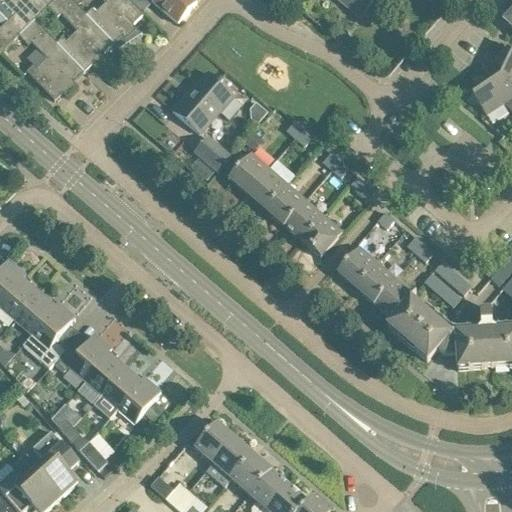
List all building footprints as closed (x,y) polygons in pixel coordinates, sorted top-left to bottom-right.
[(0,57),(19,39),(49,8),(56,1),(54,0),(0,0),(0,15),(8,24),(0,31),(0,57)] [(49,8),(48,10),(57,20),(61,17),(77,34),(67,44),(63,40),(57,46),(85,75),(92,68),(96,71),(107,60),(104,56),(114,46),(86,18),(86,17),(69,0),(57,0),(56,1),(49,8)] [(93,11),(86,17),(86,18),(114,46),(122,39),(125,43),(137,32),(133,28),(144,17),(126,0),(101,0),(107,5),(96,15),(93,11)] [(191,0),(148,0),(178,26),(197,5),(191,0)] [(337,0),(361,19),(377,0),(337,0)] [(35,23),(19,39),(28,49),(31,45),(48,62),(38,72),(34,68),(27,75),(55,104),(63,96),(66,100),(78,89),(74,85),(85,75),(57,46),(35,23)] [(505,67),(500,79),(511,88),(511,50),(507,48),(495,62),(505,67)] [(233,100),(242,89),(231,80),(223,89),(208,76),(185,102),(184,101),(173,114),(200,138),(219,115),(229,124),(243,108),(233,100)] [(511,114),(511,88),(500,79),(472,97),(486,118),(503,107),(511,114)] [(496,134),(504,141),(511,132),(504,125),(496,134)] [(294,126),(287,134),(296,142),(303,133),(294,126)] [(312,141),(303,133),(296,142),(305,150),(312,141)] [(195,155),(219,175),(231,161),(208,140),(195,155)] [(229,181),(247,197),(269,172),(251,156),(229,181)] [(330,157),(323,166),(332,173),(339,165),(330,157)] [(348,173),(339,165),(332,173),(341,181),(348,173)] [(247,197),(266,213),(287,188),(269,172),(247,197)] [(350,189),(359,196),(366,188),(358,181),(350,189)] [(266,213),(284,229),(306,204),(287,188),(266,213)] [(366,188),(359,196),(368,204),(375,195),(366,188)] [(284,229),(302,245),(324,220),(306,204),(284,229)] [(378,224),(387,232),(395,224),(386,216),(378,224)] [(324,220),(302,245),(321,261),(342,236),(324,220)] [(415,241),(408,250),(417,257),(424,249),(415,241)] [(433,257),(424,249),(417,257),(426,265),(433,257)] [(337,275),(355,291),(377,266),(359,250),(337,275)] [(511,257),(491,282),(499,289),(511,274),(511,257)] [(0,309),(23,284),(26,280),(9,265),(3,271),(0,267),(0,309)] [(435,273),(464,298),(471,290),(442,265),(435,273)] [(355,291),(373,307),(395,281),(377,266),(355,291)] [(424,286),(453,312),(461,303),(432,277),(424,286)] [(392,322),(411,302),(414,298),(395,281),(373,307),(392,322)] [(511,282),(503,292),(511,300),(511,299),(511,282)] [(0,309),(0,310),(16,324),(39,297),(23,284),(0,309)] [(39,297),(16,324),(32,338),(58,308),(57,307),(54,310),(39,297)] [(386,328),(407,346),(431,319),(411,302),(386,328)] [(32,338),(23,348),(50,372),(54,366),(64,355),(55,346),(75,323),(58,308),(32,338)] [(438,352),(444,357),(451,337),(431,319),(407,346),(428,364),(438,352)] [(511,333),(487,335),(489,371),(511,369),(511,333)] [(451,337),(444,357),(456,357),(457,373),(489,371),(487,335),(451,337)] [(69,370),(86,384),(112,354),(95,339),(73,363),(64,355),(54,366),(64,375),(69,370)] [(86,384),(102,398),(125,372),(109,358),(86,384)] [(125,372),(102,398),(94,407),(110,421),(141,385),(125,372)] [(35,386),(28,379),(20,388),(27,394),(35,386)] [(141,385),(118,413),(135,427),(144,417),(154,405),(161,397),(144,382),(141,385)] [(5,383),(0,388),(0,396),(5,402),(14,392),(5,383)] [(164,413),(154,405),(144,417),(153,425),(164,413)] [(73,430),(66,423),(59,430),(65,437),(73,430)] [(195,451),(213,467),(235,442),(216,426),(195,451)] [(80,437),(73,430),(65,437),(72,444),(80,437)] [(44,463),(33,472),(60,502),(79,485),(69,475),(79,466),(54,438),(36,454),(44,463)] [(253,457),(235,442),(213,467),(206,475),(224,491),(231,482),(253,457)] [(80,453),(98,474),(108,465),(90,444),(80,453)] [(231,482),(250,498),(271,473),(253,457),(231,482)] [(48,511),(60,502),(33,472),(23,482),(15,473),(0,486),(0,493),(16,511),(27,511),(32,508),(34,511),(48,511)] [(250,498),(265,511),(269,511),(290,489),(271,473),(250,498)] [(174,493),(159,480),(151,489),(166,502),(174,493)] [(269,511),(301,511),(312,500),(311,500),(307,504),(290,489),(269,511)] [(0,511),(11,511),(0,499),(0,511)] [(325,511),(312,500),(301,511),(325,511)]
